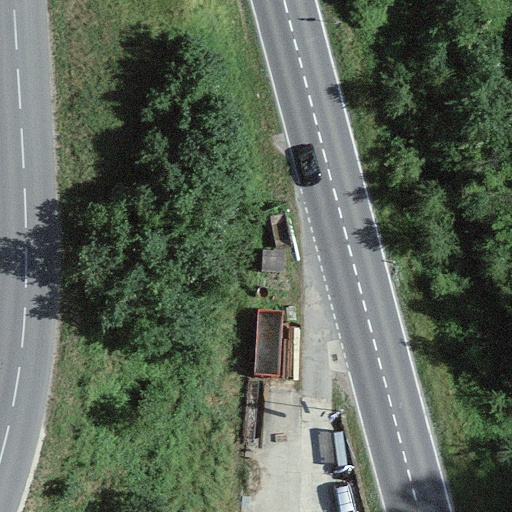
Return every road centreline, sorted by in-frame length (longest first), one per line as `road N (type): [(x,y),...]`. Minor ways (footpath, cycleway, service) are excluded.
road 1 (primary): [(283,0),(419,511)]
road 2 (tertiary): [(12,0),(25,302),(0,458)]
